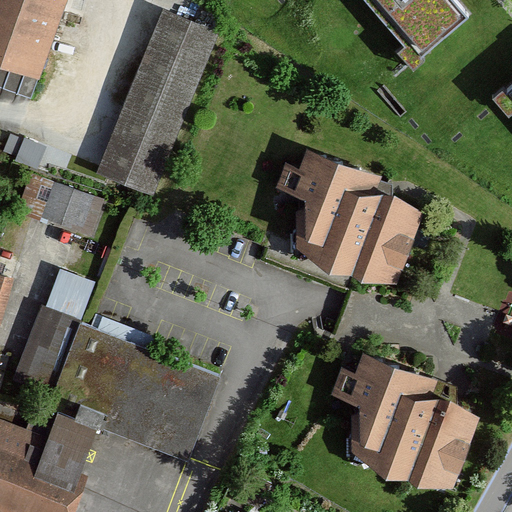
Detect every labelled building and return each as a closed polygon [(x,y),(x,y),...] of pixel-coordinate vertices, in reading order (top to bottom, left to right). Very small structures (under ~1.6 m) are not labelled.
[(0,0),(0,57),(39,75),(67,0),(0,0)] [(453,0),(371,0),(414,53),(464,12),(453,0)] [(162,6),(96,172),(153,194),(219,28),(162,6)] [(16,151),(38,159),(46,138),(25,129),(16,151)] [(395,282),(424,210),(376,190),(383,172),(310,144),(302,164),(286,157),(276,182),(299,192),(301,244),(395,282)] [(21,207),(97,225),(106,185),(30,167),(21,207)] [(0,312),(10,278),(0,275),(0,312)] [(79,316),(42,302),(14,374),(51,388),(79,316)] [(188,458),(220,372),(81,321),(50,405),(57,409),(99,425),(188,458)] [(342,368),(331,399),(355,408),(352,455),(454,494),(482,416),(428,397),(435,379),(364,354),(357,374),(342,368)] [(0,418),(0,507),(12,511),(66,511),(99,425),(57,409),(47,436),(0,418)]
